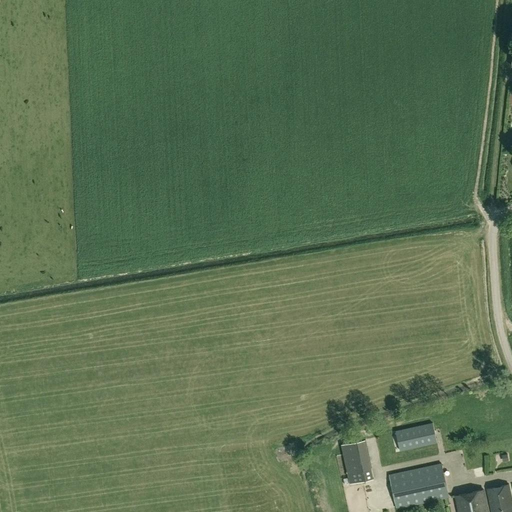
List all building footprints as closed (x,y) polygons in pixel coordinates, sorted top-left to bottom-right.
[(400,451),(438,443),(433,422),(396,431),(400,451)] [(396,446),(396,438),(384,437),(384,445),(396,446)] [(342,444),(350,483),(374,478),(365,439),(342,444)] [(450,496),(442,463),(389,474),(390,475),(391,480),(394,496),(397,509),(450,498),(450,496)] [(473,475),(481,473),(478,465),(471,467),(473,475)] [(487,489),(489,496),(491,511),(511,511),(511,497),(511,496),(509,484),(487,489)] [(485,489),(454,495),(454,496),(458,511),(489,511),(486,496),(485,489)]
